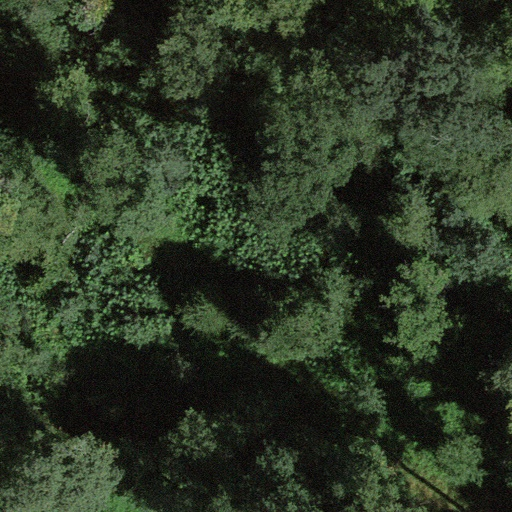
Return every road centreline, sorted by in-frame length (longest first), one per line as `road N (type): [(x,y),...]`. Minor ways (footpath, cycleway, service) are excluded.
road 1 (track): [(511,473),(365,430),(272,363),(166,260),(131,314),(65,371),(0,408)]
road 2 (track): [(344,0),(166,260)]
